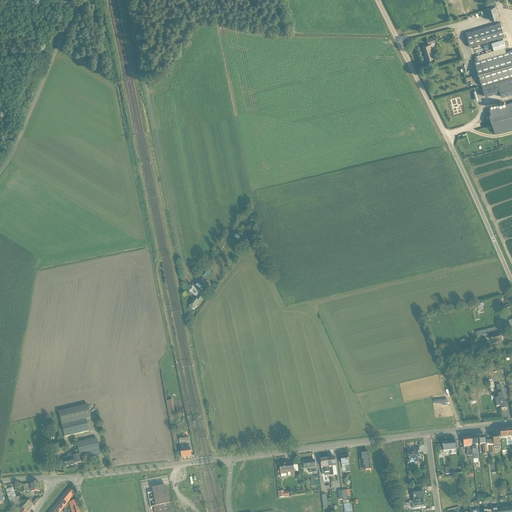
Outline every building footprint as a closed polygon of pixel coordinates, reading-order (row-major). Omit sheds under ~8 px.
[(494,0),(488,0),(491,7),(486,9),(490,20),(499,17),(495,6),(496,6),(494,0)] [(466,32),(470,47),(504,36),(500,22),(466,32)] [(422,46),(424,52),(426,60),(434,57),(433,54),(436,53),(434,47),(431,48),(430,44),(422,46)] [(511,49),(506,52),(491,56),(477,60),(474,61),(482,85),(511,76),(511,49)] [(511,93),(511,76),(482,85),(485,96),(500,91),(501,96),(511,93)] [(459,98),(450,100),(452,108),(454,115),(461,113),(459,106),(461,105),(459,98)] [(511,102),(500,106),(499,106),(498,103),(493,105),(494,108),(489,109),(496,132),(511,127),(511,102)] [(201,275),(206,279),(212,272),(206,268),(201,275)] [(200,292),(193,287),(189,292),(196,297),(200,292)] [(197,299),(195,298),(189,306),(193,309),(195,309),(204,296),(201,294),(197,299)] [(507,327),(505,320),(496,322),(499,329),(507,327)] [(502,342),(500,335),(490,337),(492,345),(502,342)] [(507,409),(505,401),(503,401),(502,394),(499,394),(501,410),(507,409)] [(58,413),(64,438),(89,432),(86,420),(91,419),(87,406),(58,413)] [(511,439),(511,430),(497,432),(497,437),(498,441),(511,439)] [(188,441),(187,434),(178,435),(179,442),(188,441)] [(498,448),(498,441),(497,437),(490,437),(491,446),(491,449),(498,448)] [(469,448),(469,438),(460,439),(461,448),(469,448)] [(441,452),(453,451),(452,440),(440,441),(441,452)] [(100,455),(96,441),(76,445),(79,456),(72,457),(72,456),(63,458),(65,468),(74,466),(74,464),(84,462),(83,459),(100,455)] [(192,457),(191,456),(190,449),(180,450),(181,459),(192,457)] [(406,462),(420,461),(419,449),(405,450),(406,462)] [(344,472),(351,472),(350,456),(343,456),(344,472)] [(331,468),(338,467),(337,457),(330,458),(331,468)] [(331,468),(330,458),(322,459),(324,469),(331,468)] [(305,470),(316,468),(315,460),(304,461),(305,470)] [(282,474),(295,473),(294,463),(280,465),(282,474)] [(23,492),(40,490),(39,483),(22,485),(23,492)] [(6,487),(4,487),(11,508),(15,505),(21,503),(19,497),(16,498),(12,488),(7,490),(6,487)] [(171,511),(166,487),(151,490),(155,511),(171,511)] [(59,511),(74,494),(68,489),(49,511),(59,511)] [(342,490),(344,502),(349,501),(349,495),(351,495),(350,489),(342,490)] [(20,507),(25,511),(29,511),(34,506),(27,499),(20,507)] [(425,508),(424,500),(409,501),(410,504),(412,504),(413,509),(422,508),(425,508)] [(79,511),(76,501),(68,503),(71,511),(79,511)]
